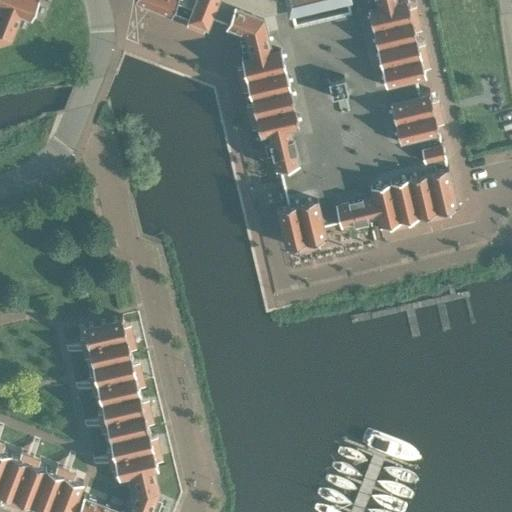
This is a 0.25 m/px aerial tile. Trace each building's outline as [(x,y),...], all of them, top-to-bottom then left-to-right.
[(0,0),(0,1),(22,10),(31,14),(33,9),(36,0),(0,0)] [(155,0),(172,7),(188,13),(208,21),(212,11),(228,17),(227,19),(245,26),(250,47),(242,49),(261,126),(271,124),(288,197),(278,199),(287,238),(327,229),(324,219),(341,215),(342,217),(379,208),(381,216),(458,198),(448,158),(445,147),(446,147),(443,134),(442,135),(439,123),(430,83),(420,86),(416,70),(426,67),(409,0),(155,0)] [(0,39),(11,36),(17,22),(21,11),(22,10),(0,1),(0,39)] [(85,488),(77,509),(85,511),(149,511),(160,485),(155,462),(159,461),(123,310),(84,319),(87,331),(88,336),(99,379),(100,384),(107,417),(108,420),(116,454),(117,459),(120,470),(133,467),(135,474),(136,478),(137,484),(128,505),(126,504),(121,502),(110,498),(106,496),(85,488)] [(0,484),(69,511),(84,475),(62,466),(58,464),(26,452),(22,450),(0,441),(0,484)]
